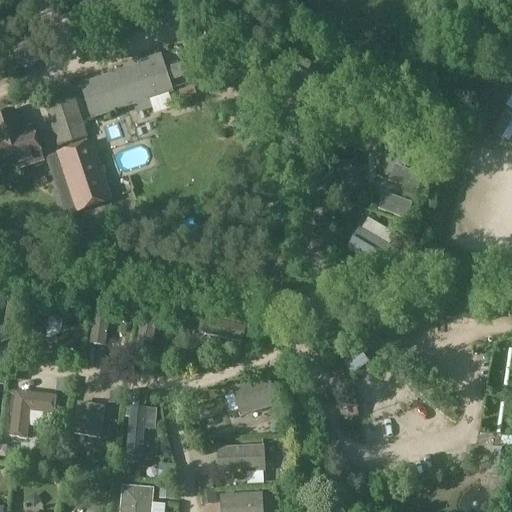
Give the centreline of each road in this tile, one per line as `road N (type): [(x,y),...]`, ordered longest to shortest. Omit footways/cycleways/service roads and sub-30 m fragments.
road 1 (track): [(157,22),(195,34),(280,100),(296,146),(311,307),(303,333)]
road 2 (track): [(303,333),(267,359),(173,390),(0,369)]
